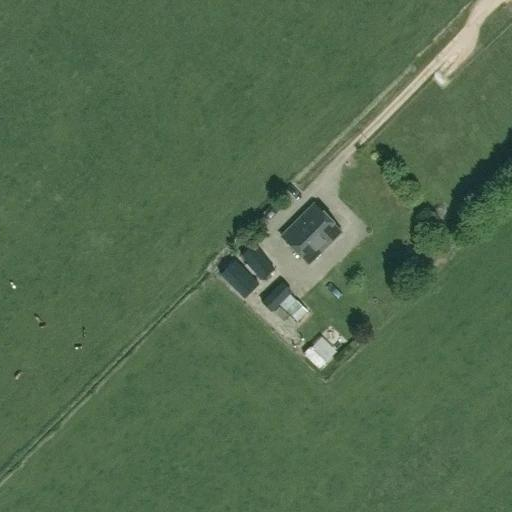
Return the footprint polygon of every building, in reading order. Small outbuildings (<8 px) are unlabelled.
[(309,264),(342,231),(315,203),(282,236),(309,264)] [(261,280),(275,269),(255,244),(242,255),(261,280)] [(244,299),(259,284),(234,260),(220,275),(244,299)] [(261,303),(272,314),(293,293),(282,282),(261,303)] [(285,307),(294,317),(307,304),(297,295),(285,307)] [(318,329),(302,344),(317,359),(333,344),(318,329)]
